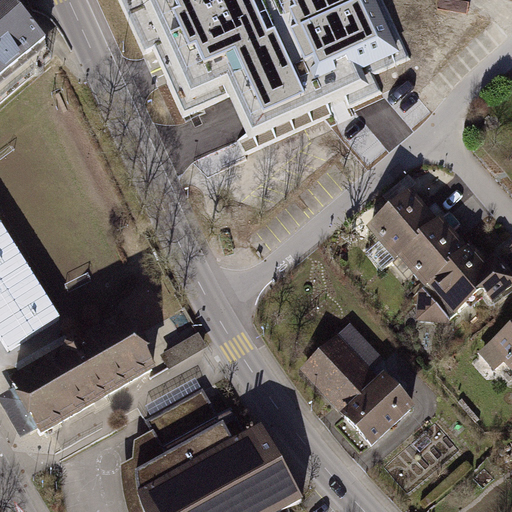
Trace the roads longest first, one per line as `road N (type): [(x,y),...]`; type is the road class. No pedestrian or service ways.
road 1 (secondary): [(70,0),(212,306)]
road 2 (residential): [(212,306),(257,281),(433,131)]
road 3 (secondary): [(212,306),(276,405),(367,511)]
